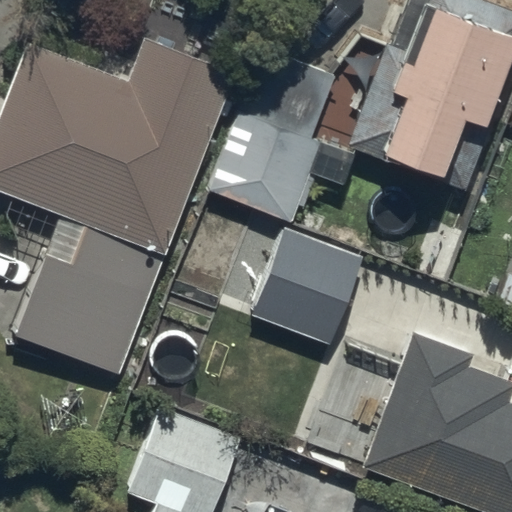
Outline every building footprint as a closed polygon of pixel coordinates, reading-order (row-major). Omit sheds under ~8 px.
[(484,121),(511,48),(511,5),(498,0),(403,0),(349,139),(441,176),(466,114),(484,121)] [(120,69),(19,30),(0,80),(0,181),(158,242),(227,62),(136,26),(120,69)] [(254,44),(202,175),(289,210),(317,141),(304,136),(329,74),(254,44)] [(356,247),(282,219),(251,300),(325,328),(356,247)] [(156,248),(80,220),(69,248),(40,237),(8,321),(114,361),(156,248)] [(472,344),(408,322),(361,454),(511,507),(511,390),(509,390),(511,381),(511,374),(467,358),(472,344)] [(202,511),(233,424),(153,396),(122,483),(146,491),(138,511),(202,511)]
